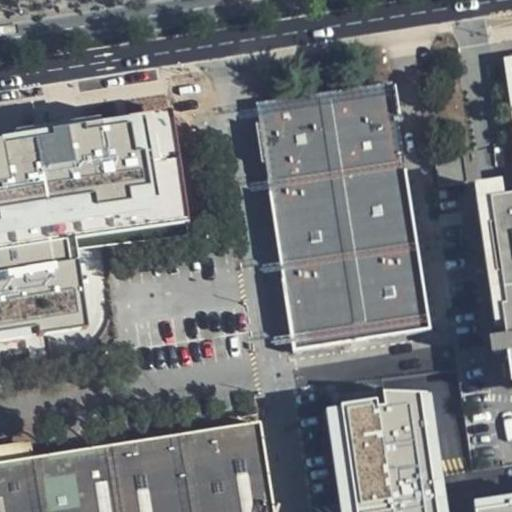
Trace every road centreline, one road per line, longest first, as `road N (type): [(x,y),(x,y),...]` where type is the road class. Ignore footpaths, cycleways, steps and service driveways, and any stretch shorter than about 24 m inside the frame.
road 1 (secondary): [(0,78),(493,0)]
road 2 (unknown): [(476,66),(439,75),(426,95),(452,327),(417,347),(278,371)]
road 3 (secondary): [(253,0),(0,39)]
road 4 (unknown): [(138,293),(134,386),(0,411)]
